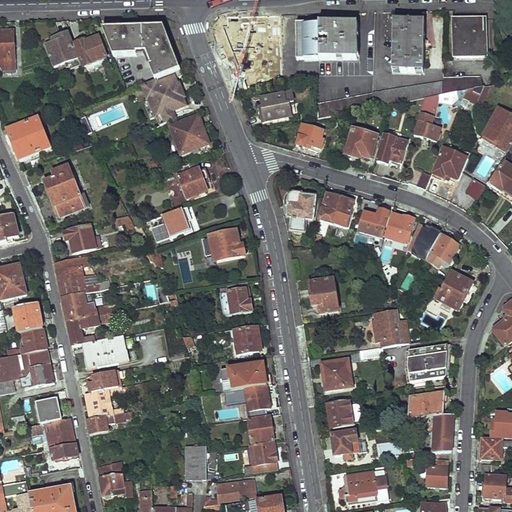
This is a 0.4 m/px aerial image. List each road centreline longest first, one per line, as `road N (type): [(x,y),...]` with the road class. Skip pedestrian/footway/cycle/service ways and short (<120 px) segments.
road 1 (tertiary): [(247,162),(275,251),(316,511)]
road 2 (residential): [(247,162),(290,163),(426,204),(468,226),(510,270)]
road 3 (residential): [(99,511),(44,244)]
road 4 (residential): [(460,511),(470,347),(510,270)]
road 5 (tertiary): [(189,0),(247,162)]
road 6 (primary): [(0,4),(150,0)]
road 7 (unknown): [(439,0),(438,64),(378,84)]
